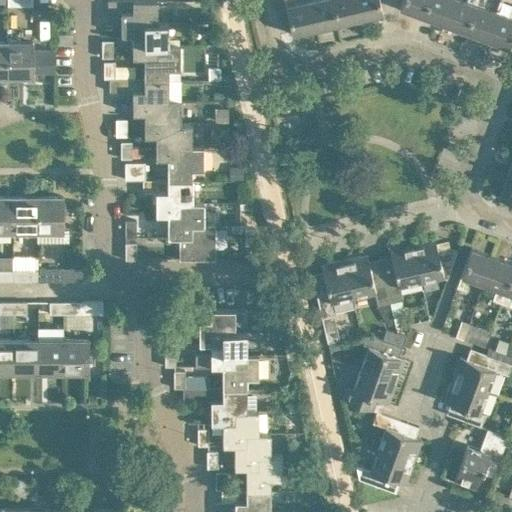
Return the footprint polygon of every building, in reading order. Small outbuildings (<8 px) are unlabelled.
[(157,22),(157,21),(156,0),(107,0),(108,11),(121,11),(121,34),(132,34),(132,33),(145,33),(145,22),(157,22)] [(284,0),(292,33),(315,28),(308,0),(304,0),(295,2),(294,0),(284,0)] [(308,0),(315,28),(337,23),(332,0),(308,0)] [(332,0),(337,23),(360,17),(356,0),(332,0)] [(356,0),(360,17),(383,12),(379,0),(356,0)] [(401,0),(399,7),(421,14),(426,0),(401,0)] [(426,0),(421,14),(443,22),(450,0),(426,0)] [(450,0),(443,22),(465,30),(475,0),(450,0)] [(484,0),(475,0),(465,30),(486,38),(496,11),(482,5),(484,0)] [(511,6),(509,15),(496,11),(486,38),(508,46),(511,35),(511,6)] [(209,10),(199,10),(199,20),(209,20),(209,10)] [(132,56),(144,56),(155,56),(155,45),(169,45),(168,43),(168,21),(157,21),(157,22),(145,22),(145,33),(132,33),(132,34),(132,56)] [(20,36),(7,36),(7,39),(7,75),(33,75),(33,40),(20,40),(20,36)] [(113,56),(113,39),(102,39),(102,56),(113,56)] [(144,56),(144,77),(144,79),(168,79),(168,67),(180,67),(180,43),(168,43),(169,45),(155,45),(155,56),(144,56)] [(43,70),(59,71),(59,60),(44,59),(43,70)] [(104,77),(109,77),(122,77),(122,66),(115,66),(115,60),(104,60),(104,77)] [(220,65),(208,65),(208,78),(220,78),(220,65)] [(154,102),(169,102),(168,100),(168,79),(144,79),(144,77),(122,77),(109,77),(109,90),(132,90),(132,112),(144,112),(144,110),(154,110),(154,102)] [(144,135),(156,135),(156,133),(166,133),(166,123),(180,123),(180,122),(180,100),(168,100),(169,102),(154,102),(154,110),(144,110),(144,112),(144,135)] [(127,135),(127,118),(116,118),(116,135),(127,135)] [(156,157),(167,157),(167,156),(177,156),(177,146),(192,146),(192,145),(192,122),(180,122),(180,123),(166,123),(166,133),(156,133),(156,135),(156,157)] [(131,157),(132,140),(120,140),(120,157),(131,157)] [(167,157),(167,178),(167,179),(192,179),(192,169),(203,169),(203,145),(192,145),(192,146),(177,146),(177,156),(167,156),(167,157)] [(125,178),(142,178),(144,178),(144,161),(125,161),(125,178)] [(511,175),(507,173),(499,195),(511,199),(511,175)] [(192,179),(167,179),(167,178),(144,178),(142,178),(143,191),(156,191),(156,214),(167,214),(167,213),(179,213),(179,201),(192,201),(192,179)] [(13,195),(0,195),(0,228),(13,229),(13,195)] [(35,229),(35,240),(37,240),(37,195),(13,195),(13,229),(35,229)] [(67,240),(67,229),(62,229),(62,195),(37,195),(37,240),(67,240)] [(167,213),(167,214),(167,236),(179,236),(179,235),(191,235),(191,224),(203,224),(203,201),(192,201),(179,201),(179,213),(167,213)] [(136,236),(136,219),(125,219),(125,236),(136,236)] [(179,235),(179,236),(179,258),(215,258),(215,224),(203,224),(191,224),(191,235),(179,235)] [(435,238),(412,243),(421,279),(442,275),(442,276),(447,277),(453,260),(441,262),(435,238)] [(136,259),(136,241),(125,241),(125,258),(136,259)] [(396,274),(384,277),(390,301),(402,298),(399,284),(421,279),(412,243),(390,248),(396,274)] [(261,246),(252,246),(252,258),(264,258),(262,252),(261,246)] [(469,278),(482,282),(492,255),(470,247),(456,286),(465,289),(469,278)] [(374,290),(377,304),(390,301),(384,277),(373,279),(367,253),(344,259),(352,295),(374,290)] [(511,268),(511,261),(492,255),(482,282),(496,287),(492,298),(500,301),(511,268)] [(0,267),(0,279),(13,279),(13,267),(12,267),(12,257),(0,257),(0,267)] [(331,300),(352,295),(344,259),(321,264),(327,290),(316,293),(322,317),(334,314),(331,300)] [(13,267),(13,279),(37,279),(37,267),(13,267)] [(37,279),(62,279),(62,278),(63,278),(62,267),(37,267),(37,279)] [(511,268),(500,301),(508,304),(511,293),(511,268)] [(0,312),(13,313),(13,301),(0,300),(0,312)] [(77,300),(63,301),(63,313),(77,313),(77,300)] [(27,301),(13,301),(13,313),(27,313),(27,301)] [(49,313),(63,313),(63,301),(49,301),(49,313)] [(235,331),(235,330),(235,308),(173,308),(173,321),(199,321),(199,343),(210,343),(223,342),(223,331),(235,331)] [(455,335),(462,337),(468,322),(461,320),(455,335)] [(468,322),(462,337),(483,345),(489,330),(468,322)] [(386,327),(382,338),(383,338),(402,345),(405,334),(398,332),(386,327)] [(337,328),(325,331),(327,341),(339,338),(337,328)] [(223,342),(210,343),(211,365),(222,365),(235,365),(235,353),(247,353),(247,330),(235,330),(235,331),(223,331),(223,342)] [(362,344),(368,346),(360,367),(396,380),(404,358),(379,349),(383,338),(382,338),(367,332),(362,344)] [(0,338),(0,370),(13,371),(13,338),(0,338)] [(38,338),(13,338),(13,371),(38,371),(38,338)] [(38,338),(38,371),(63,370),(63,338),(38,338)] [(89,338),(63,338),(63,370),(89,370),(89,338)] [(460,355),(452,377),(487,390),(493,375),(505,379),(511,358),(511,354),(505,352),(491,347),(485,364),(460,355)] [(175,365),(175,348),(164,348),(165,365),(175,365)] [(222,365),(222,387),(247,387),(247,376),(259,376),(259,353),(247,353),(235,353),(235,365),(222,365)] [(377,397),(388,402),(396,380),(360,367),(353,388),(347,386),(343,398),(373,408),(377,397)] [(174,387),(183,387),(184,387),(185,381),(185,369),(174,369),(174,387)] [(184,387),(207,387),(207,375),(185,375),(185,381),(184,387)] [(485,413),(480,411),(487,390),(452,377),(444,399),(469,408),(465,419),(481,425),(485,413)] [(211,422),(222,422),(222,421),(235,421),(235,410),(247,410),(247,409),(247,387),(222,387),(184,387),(183,387),(183,399),(204,399),(204,411),(211,411),(211,422)] [(292,397),(287,401),(287,409),(299,409),(297,397),(292,397)] [(235,421),(222,421),(222,422),(222,444),(234,444),(246,444),(246,432),(259,432),(259,409),(247,409),(247,410),(235,410),(235,421)] [(385,427),(378,447),(413,460),(421,438),(396,429),(400,418),(376,410),(372,422),(385,427)] [(208,444),(208,427),(197,427),(197,444),(208,444)] [(270,454),(270,432),(259,432),(246,432),(246,444),(234,444),(234,466),(246,466),(258,466),(258,455),(270,455),(270,454)] [(508,435),(501,432),(497,441),(483,436),(479,448),(466,443),(454,479),(476,487),(485,462),(496,466),(504,444),(508,435)] [(405,482),(413,460),(378,447),(370,468),(355,463),(359,478),(376,484),(380,473),(405,482)] [(218,467),(218,449),(207,449),(207,467),(218,467)] [(246,488),(270,488),(270,478),(282,478),(282,454),(270,454),(270,455),(258,455),(258,466),(246,466),(246,488)] [(221,488),(226,488),(226,471),(215,471),(215,488),(221,488)] [(246,488),(226,488),(221,488),(221,501),(234,500),(234,511),(258,511),(270,511),(270,510),(270,488),(246,488)]
